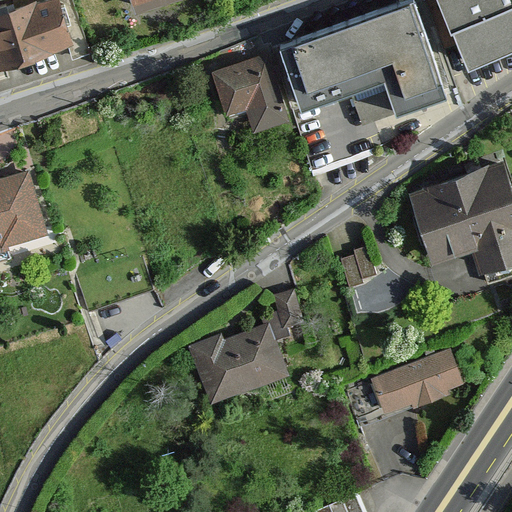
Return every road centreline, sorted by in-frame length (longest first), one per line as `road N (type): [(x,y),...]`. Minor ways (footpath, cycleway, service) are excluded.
road 1 (residential): [(14,511),(74,412),(110,374),(167,326),(511,92)]
road 2 (residential): [(319,0),(0,116)]
road 3 (secondary): [(444,511),(511,410)]
